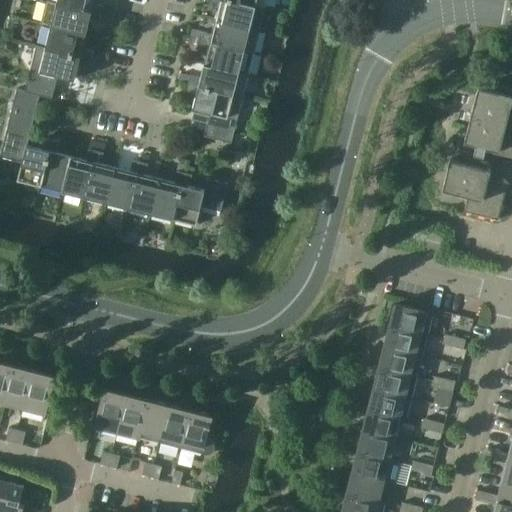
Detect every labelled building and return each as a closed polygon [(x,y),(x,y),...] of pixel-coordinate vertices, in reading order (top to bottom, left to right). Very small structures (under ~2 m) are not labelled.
[(102,14),(56,3),(47,0),(42,23),(51,25),(85,33),(88,19),(100,22),(102,14)] [(92,3),(92,0),(57,0),(56,3),(102,14),(104,6),(92,3)] [(259,29),(265,7),(235,0),(208,0),(208,1),(220,4),(216,19),(259,29)] [(102,14),(100,22),(111,24),(113,17),(102,14)] [(254,52),(259,29),(216,19),(213,33),(201,30),(199,38),(244,49),(254,52)] [(81,48),(85,33),(51,25),(45,47),(91,58),(93,51),(81,48)] [(239,71),(244,49),(199,38),(197,46),(209,49),(205,63),(239,71)] [(91,58),(45,47),(36,45),(28,79),(55,86),(58,74),(73,78),(77,63),(89,66),(91,58)] [(93,51),(91,58),(102,61),(104,54),(93,51)] [(239,71),(205,63),(202,77),(190,74),(188,82),(243,96),(248,74),(239,71)] [(52,98),(55,86),(28,79),(25,90),(17,88),(8,125),(31,130),(40,95),(52,98)] [(474,79),(440,212),(511,230),(511,88),(501,85),(474,79)] [(243,96),(188,82),(186,90),(198,93),(194,108),(210,112),(207,124),(234,130),(243,96)] [(231,142),(234,130),(207,124),(204,135),(231,142)] [(40,185),(52,139),(44,137),(41,149),(27,145),(31,130),(8,125),(0,155),(0,156),(22,162),(17,179),(40,185)] [(63,190),(71,156),(56,153),(59,141),(52,139),(40,185),(63,190)] [(91,140),(88,148),(96,150),(98,142),(91,140)] [(98,142),(96,150),(104,152),(106,144),(98,142)] [(85,196),(96,150),(88,148),(85,160),(71,156),(63,190),(85,196)] [(107,201),(115,167),(101,164),(104,152),(96,150),(85,196),(107,201)] [(129,207),(140,161),(133,159),(130,171),(115,167),(107,201),(129,207)] [(151,212),(159,178),(145,175),(148,163),(140,161),(129,207),(151,212)] [(173,218),(185,172),(177,170),(174,182),(159,178),(151,212),(173,218)] [(192,174),(185,172),(173,218),(196,223),(201,206),(221,211),(227,183),(206,178),(203,189),(189,186),(192,174)] [(426,246),(427,247),(439,249),(443,235),(430,232),(426,246)] [(433,312),(432,312),(395,303),(389,325),(428,335),(433,312)] [(422,356),(428,335),(389,325),(384,346),(422,356)] [(453,346),(455,336),(445,333),(442,343),(453,346)] [(466,339),(455,336),(453,346),(463,348),(466,339)] [(417,376),(422,356),(384,346),(379,367),(417,376)] [(4,395),(12,364),(0,360),(0,401),(1,402),(3,395),(4,395)] [(23,407),(32,369),(12,364),(4,395),(3,395),(1,402),(23,407)] [(412,397),(417,376),(379,367),(373,388),(412,397)] [(55,375),(32,369),(23,407),(45,413),(55,375)] [(442,387),(445,378),(434,375),(432,385),(437,386),(442,387)] [(455,381),(445,378),(442,387),(453,390),(455,381)] [(437,386),(433,402),(449,406),(453,390),(442,387),(437,386)] [(117,431),(127,393),(105,388),(95,426),(117,431)] [(406,418),(412,397),(373,388),(368,409),(399,417),(406,418)] [(138,437),(148,398),(127,393),(117,431),(138,437)] [(159,442),(169,404),(148,398),(138,437),(159,442)] [(180,447),(190,409),(169,404),(159,442),(180,447)] [(507,417),(510,408),(499,405),(497,415),(507,417)] [(212,415),(190,409),(180,447),(202,453),(209,454),(211,453),(212,452),(213,451),(214,450),(215,449),(215,447),(215,446),(214,445),(212,442),(206,437),(212,415)] [(394,437),(399,417),(368,409),(363,430),(394,437)] [(431,430),(434,420),(423,418),(421,427),(431,430)] [(444,423),(434,420),(431,430),(442,433),(444,423)] [(14,441),(17,429),(9,427),(6,439),(14,441)] [(22,444),(26,431),(17,429),(14,441),(22,444)] [(389,458),(394,437),(363,430),(357,450),(389,458)] [(497,460),(499,450),(488,447),(486,457),(497,460)] [(108,465),(112,453),(103,450),(100,463),(108,465)] [(396,460),(389,458),(357,450),(352,471),(383,479),(390,481),(396,460)] [(511,480),(511,458),(508,457),(509,453),(499,450),(497,460),(507,462),(503,478),(511,480)] [(120,455),(112,453),(108,465),(117,467),(120,455)] [(421,472),(423,462),(413,459),(410,469),(421,472)] [(150,476),(153,463),(145,461),(142,474),(150,476)] [(434,465),(423,462),(421,472),(431,474),(434,465)] [(162,465),(153,463),(150,476),(159,478),(162,465)] [(171,481),(180,484),(183,471),(174,469),(171,481)] [(378,500),(383,479),(352,471),(347,492),(378,500)] [(0,511),(21,511),(24,505),(19,504),(24,484),(9,480),(7,478),(5,476),(3,476),(0,476),(0,511)] [(511,480),(503,478),(499,495),(488,492),(486,502),(496,504),(497,499),(511,503),(511,480)] [(486,502),(488,492),(478,489),(475,499),(486,502)] [(382,511),(385,502),(378,500),(347,492),(341,511),(382,511)] [(511,511),(511,503),(497,499),(496,504),(494,511),(511,511)] [(403,511),(410,511),(413,504),(402,501),(400,511),(403,511)]
